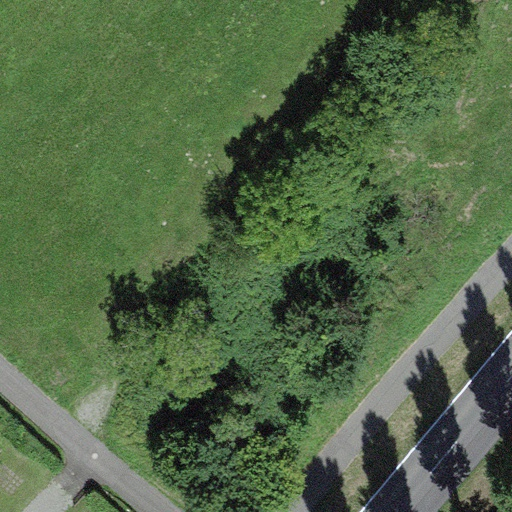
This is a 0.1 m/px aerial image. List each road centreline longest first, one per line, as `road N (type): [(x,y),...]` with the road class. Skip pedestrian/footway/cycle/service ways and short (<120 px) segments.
road 1 (residential): [(0,371),(163,511)]
road 2 (secondary): [(511,384),(403,511)]
